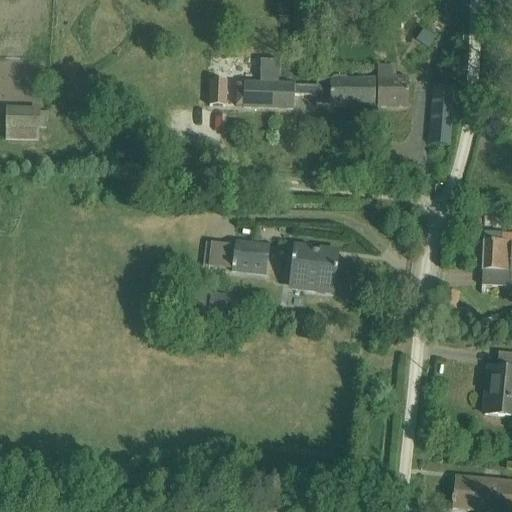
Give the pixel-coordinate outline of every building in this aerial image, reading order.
[(423,32),(416,42),(428,50),(435,41),(423,32)] [(236,86),(235,108),(243,109),(243,110),(294,111),(294,97),(316,98),(316,99),(316,107),(329,108),(331,108),(374,111),(375,82),(349,82),(331,82),(316,82),(316,89),(295,88),(279,87),(279,85),(279,63),(260,63),(260,79),(260,87),(244,86),(236,86)] [(435,69),(429,147),(449,148),(452,115),(454,91),(455,70),(435,69)] [(392,70),(377,70),(377,73),(377,110),(408,110),(408,81),(391,80),(392,70)] [(210,85),(209,107),(226,107),(226,84),(210,83),(210,85)] [(6,109),(5,141),(38,142),(39,128),(48,128),(48,113),(40,113),(40,110),(6,109)] [(158,168),(157,194),(199,195),(199,169),(200,157),(186,156),(186,168),(158,168)] [(482,268),(481,289),(511,290),(511,240),(501,240),(501,237),(484,236),(482,268)] [(232,271),(234,248),(205,244),(202,267),(232,271)] [(234,248),(232,271),(232,273),(231,276),(266,280),(270,248),(235,244),(234,248)] [(293,252),(288,291),(310,294),(311,294),(313,294),(314,294),(315,293),(316,293),(317,292),(318,291),(334,293),(339,257),(293,252)] [(180,293),(177,327),(204,329),(206,308),(226,310),(228,298),(216,297),(180,293)] [(445,293),(443,322),(468,325),(468,311),(457,310),(459,294),(445,293)] [(489,372),(484,418),(511,420),(511,357),(498,356),(497,372),(489,372)] [(452,500),(451,506),(453,506),(452,511),(511,511),(511,485),(455,480),(453,500),(452,500)]
